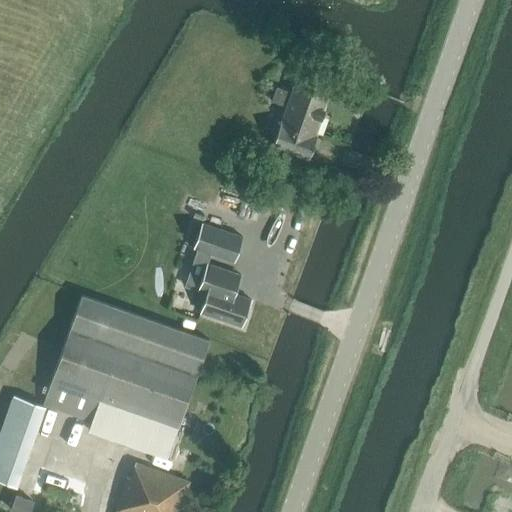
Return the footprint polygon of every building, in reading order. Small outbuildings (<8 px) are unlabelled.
[(272,145),(309,158),(317,135),(316,134),(331,92),(296,79),(280,120),(281,121),(272,145)] [(242,237),(202,223),(193,248),(234,262),(242,237)] [(200,312),(241,326),(250,299),(224,290),(230,271),(206,263),(200,283),(208,286),(200,312)] [(140,282),(135,292),(151,300),(156,290),(140,282)] [(43,403),(91,421),(100,398),(133,410),(179,427),(185,408),(198,370),(209,339),(82,294),(71,325),(43,403)] [(0,434),(0,480),(17,486),(45,406),(14,395),(0,434)] [(122,441),(167,458),(179,427),(133,410),(122,441)] [(116,511),(118,511),(179,511),(190,480),(136,462),(116,511)] [(12,509),(21,511),(30,511),(34,500),(17,494),(12,509)]
